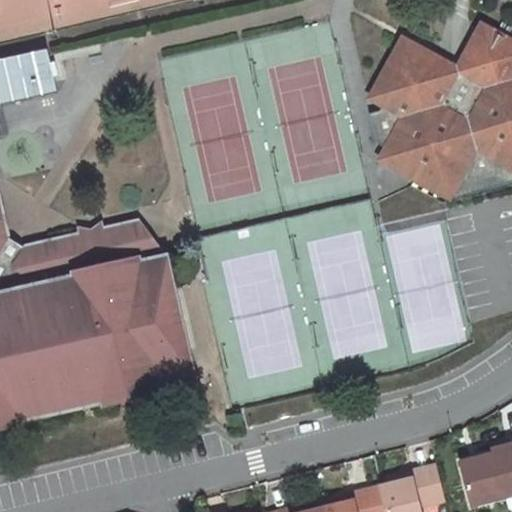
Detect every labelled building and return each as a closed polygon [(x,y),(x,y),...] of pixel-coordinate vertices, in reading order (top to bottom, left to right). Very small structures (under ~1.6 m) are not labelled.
[(495,33),(483,27),(476,39),(495,33)] [(453,79),(449,65),(416,47),(398,53),(373,97),(385,104),(381,111),(370,114),(378,143),(389,149),(383,159),(457,199),(511,182),(511,42),(495,33),(476,39),(465,61),(468,74),(453,79)] [(416,47),(404,40),(398,53),(416,47)] [(50,51),(0,62),(0,136),(1,137),(0,132),(0,104),(59,92),(50,51)] [(468,74),(465,61),(449,65),(453,79),(468,74)] [(150,249),(152,239),(139,221),(104,229),(102,223),(91,231),(78,228),(79,235),(23,247),(12,263),(0,254),(0,249),(9,237),(0,198),(0,425),(171,387),(171,386),(196,380),(168,257),(166,257),(158,259),(150,249)] [(9,237),(0,249),(0,254),(12,263),(23,247),(9,237)] [(158,259),(166,257),(152,239),(150,249),(158,259)] [(496,453),(462,462),(473,506),(507,497),(510,509),(511,510),(511,454),(510,455),(508,445),(494,448),(496,453)] [(446,500),(437,465),(429,468),(438,502),(446,500)] [(382,487),(388,511),(421,511),(420,506),(438,502),(429,468),(410,472),(412,479),(390,485),(382,487)] [(412,479),(410,472),(389,478),(390,485),(412,479)] [(388,511),(382,487),(371,489),(376,511),(388,511)] [(323,508),(324,511),(376,511),(371,489),(352,494),(354,501),(323,508)]
